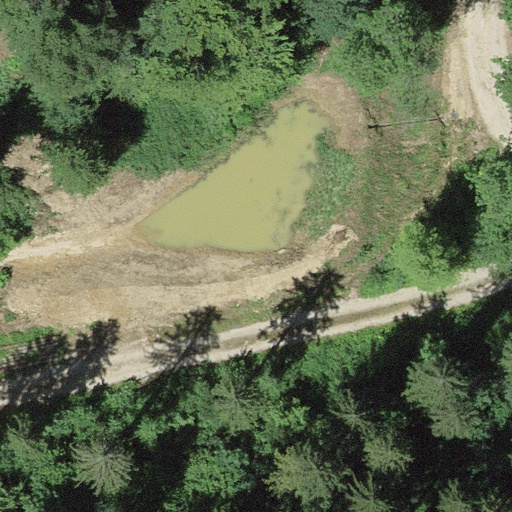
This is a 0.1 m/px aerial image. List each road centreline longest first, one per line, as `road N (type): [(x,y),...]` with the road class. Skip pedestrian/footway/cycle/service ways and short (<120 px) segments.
road 1 (track): [(511,270),(402,306),(0,376)]
road 2 (track): [(482,0),(481,103),(511,128)]
